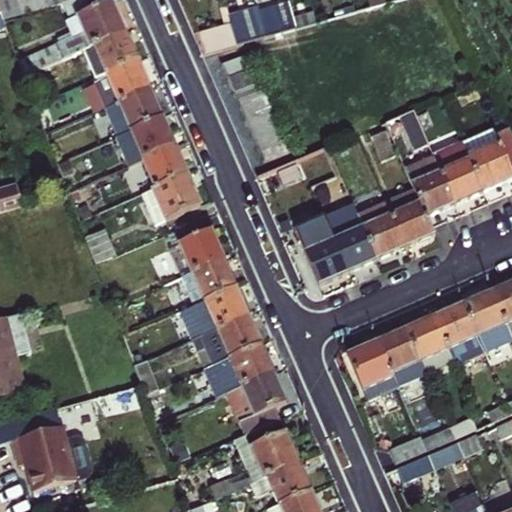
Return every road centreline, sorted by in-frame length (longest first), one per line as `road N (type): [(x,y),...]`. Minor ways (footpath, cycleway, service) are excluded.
road 1 (residential): [(152,0),(300,338)]
road 2 (residential): [(300,338),(511,244)]
road 3 (residential): [(300,338),(375,511)]
